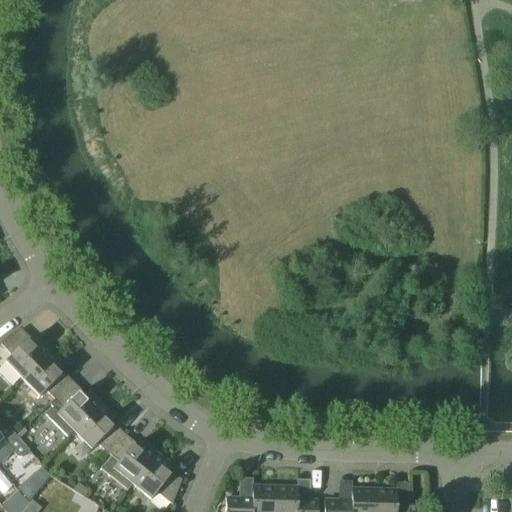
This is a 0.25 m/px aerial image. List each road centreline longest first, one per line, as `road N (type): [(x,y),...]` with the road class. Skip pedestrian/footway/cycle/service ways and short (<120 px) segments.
road 1 (residential): [(51,283),(146,383),(224,438)]
road 2 (residential): [(224,438),(280,449),(451,454)]
